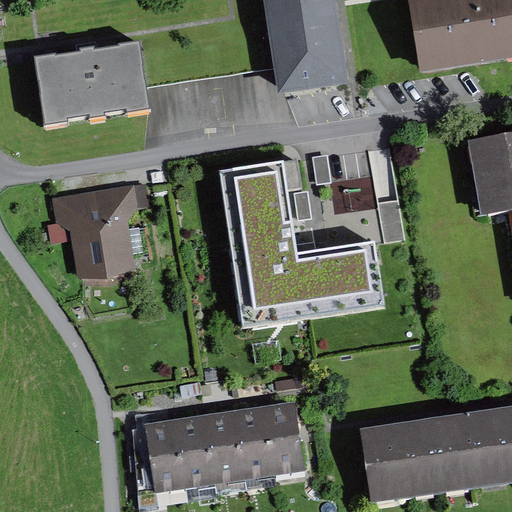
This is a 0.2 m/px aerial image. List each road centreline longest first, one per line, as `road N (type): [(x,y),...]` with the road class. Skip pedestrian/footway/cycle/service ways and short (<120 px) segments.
road 1 (residential): [(0,180),(511,104)]
road 2 (residential): [(0,235),(93,378),(104,413),(110,511)]
